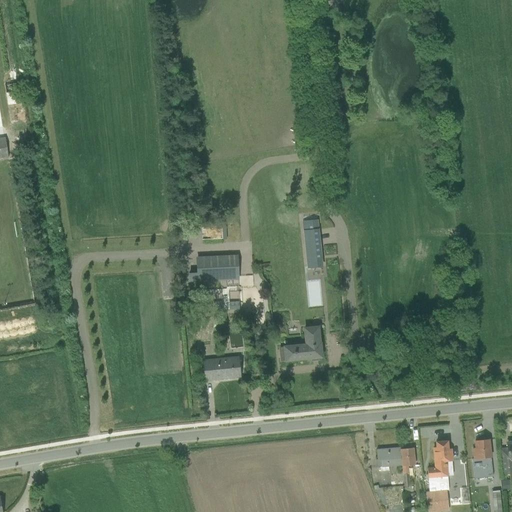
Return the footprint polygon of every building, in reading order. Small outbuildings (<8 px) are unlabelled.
[(8,92),(6,92),(6,104),(17,104),(16,83),(7,83),(8,92)] [(0,138),(0,159),(8,158),(5,138),(0,138)] [(302,221),(306,269),(322,268),(317,220),(302,221)] [(239,280),(238,255),(195,257),(196,272),(187,273),(188,283),(239,280)] [(210,310),(221,310),(221,302),(210,302),(210,310)] [(280,361),(320,357),(318,328),(303,329),(305,345),(284,347),(278,347),(280,361)] [(204,381),(240,377),(238,357),(202,360),(204,381)] [(473,478),(492,476),(488,440),(474,441),(475,448),(472,449),(473,458),(471,458),(473,478)] [(434,476),(451,475),(450,461),(451,461),(450,449),(447,449),(446,441),(435,442),(435,447),(432,447),(434,476)] [(511,442),(506,443),(507,448),(498,448),(501,474),(511,473),(511,464),(511,461),(511,460),(511,442)] [(375,460),(376,467),(379,467),(379,471),(388,471),(388,467),(401,466),(399,448),(376,450),(377,459),(375,460)] [(407,466),(414,465),(412,448),(400,449),(404,491),(412,491),(411,486),(408,486),(407,466)] [(502,491),(509,490),(508,480),(505,480),(505,477),(501,478),(502,491)] [(404,504),(402,486),(381,488),(385,508),(404,504)] [(425,492),(427,511),(432,511),(447,511),(445,489),(425,492)] [(493,511),(500,511),(498,491),(491,491),(493,511)]
